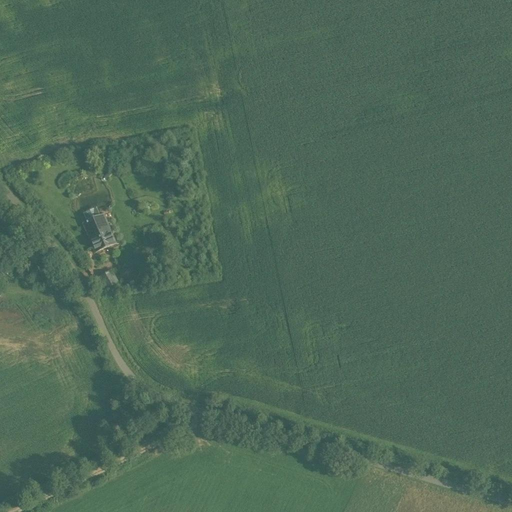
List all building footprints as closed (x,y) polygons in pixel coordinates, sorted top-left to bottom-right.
[(71,192),(58,198),(63,207),(75,202),(71,192)] [(133,203),(115,210),(117,216),(127,214),(129,221),(136,219),(133,203)] [(98,208),(85,213),(88,221),(102,216),(98,208)] [(103,216),(84,224),(95,253),(115,245),(103,216)] [(102,278),(110,290),(121,284),(112,271),(102,278)]
